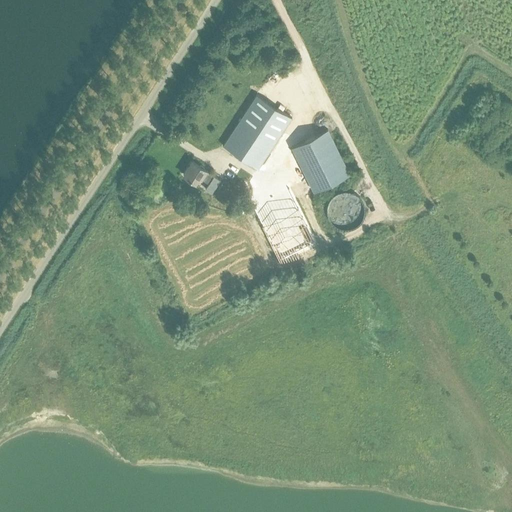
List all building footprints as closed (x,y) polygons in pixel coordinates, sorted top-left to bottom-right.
[(278,67),(270,77),(277,83),(285,72),(278,67)] [(223,145),(258,168),(292,117),(257,94),(223,145)] [(292,146),(314,191),(350,173),(328,128),(292,146)] [(206,189),(212,193),(221,180),(192,161),(189,165),(190,166),(184,175),(196,182),(199,177),(209,183),(206,189)] [(292,192),(256,210),(283,263),(318,245),(292,192)]
